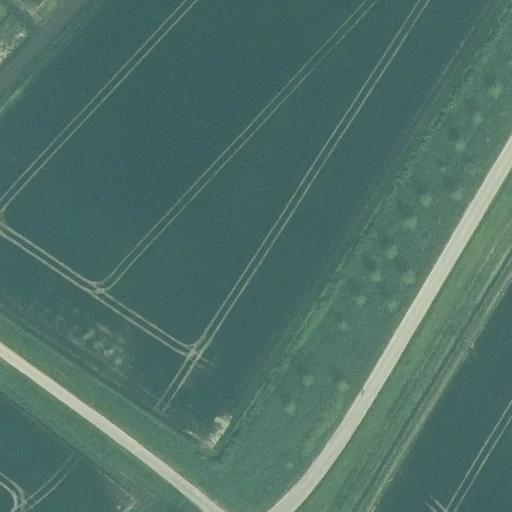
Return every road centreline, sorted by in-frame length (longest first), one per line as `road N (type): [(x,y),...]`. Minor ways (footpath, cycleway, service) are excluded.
road 1 (unclassified): [(280,511),(511,139)]
road 2 (unclassified): [(209,511),(0,350)]
